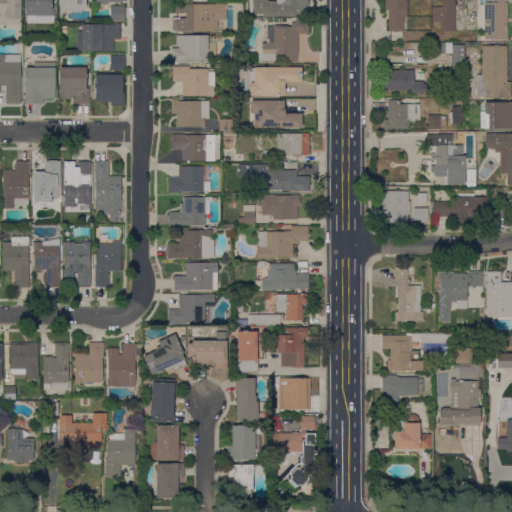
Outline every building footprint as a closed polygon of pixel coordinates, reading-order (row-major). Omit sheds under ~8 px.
[(21,0),(21,18),(20,18),(20,24),(0,24),(0,0),(21,0)] [(25,0),(55,0),(55,1),(52,1),(52,5),(55,5),(55,9),(54,9),(54,23),(27,24),(27,16),(25,16),(25,0)] [(86,0),(86,9),(82,9),(82,12),(59,12),(59,0),(86,0)] [(307,0),(307,15),(304,15),(304,16),(262,16),(262,14),(253,14),(253,0),(267,0),(267,1),(277,1),(277,0),(307,0)] [(407,0),(407,1),(408,2),(408,9),(407,9),(407,17),(404,17),(404,21),(403,21),(403,31),(388,31),(388,20),(388,10),(384,10),(384,0),(407,0)] [(432,7),(441,7),(441,0),(460,0),(460,9),(454,9),(454,31),(441,31),(441,22),(432,22),(432,7)] [(484,2),(491,2),(491,0),(505,0),(505,2),(508,2),(507,39),(484,39),(484,2)] [(226,4),(226,20),(222,20),(222,30),(172,31),(172,18),(175,18),(175,4),(226,4)] [(125,6),(124,20),(110,20),(110,6),(125,6)] [(291,26),(291,23),(295,23),(295,19),(309,19),(309,34),(298,34),(298,55),(297,55),(296,62),(286,62),(286,54),(274,54),(274,55),(261,55),(262,43),(267,43),(267,26),(291,26)] [(120,24),(120,39),(113,39),(113,51),(77,51),(76,31),(82,31),(82,24),(120,24)] [(216,49),(215,49),(215,58),(208,59),(208,63),(182,62),(182,63),(171,63),(171,48),(178,48),(178,46),(176,46),(176,35),(207,35),(207,43),(216,43),(216,49)] [(445,54),(435,54),(435,43),(445,43),(445,54)] [(464,65),(450,65),(451,45),(464,45),(464,65)] [(506,82),(510,82),(510,99),(503,99),(503,98),(483,98),(483,97),(476,97),(476,75),(481,75),(481,46),(507,46),(506,82)] [(244,62),(244,54),(256,54),(256,62),(244,62)] [(0,55),(21,55),(21,104),(6,104),(6,86),(1,86),(1,92),(0,92),(0,55)] [(125,55),(125,70),(110,70),(110,55),(125,55)] [(55,62),(55,99),(43,99),(43,104),(24,103),(25,67),(33,67),(33,62),(55,62)] [(182,96),(182,81),(172,81),(173,66),(189,66),(189,68),(209,69),(208,72),(214,72),(214,96),(182,96)] [(86,67),(86,89),(89,89),(89,100),(90,100),(90,104),(74,104),(74,95),(71,95),(70,99),(59,99),(59,67),(86,67)] [(250,95),(250,83),(252,83),(252,67),(301,67),(301,81),(284,81),(284,88),(284,91),(283,93),(283,95),(250,95)] [(413,70),(413,81),(421,81),(421,83),(426,83),(426,93),(411,93),(411,90),(383,90),(383,78),(385,78),(385,70),(413,70)] [(122,75),(122,93),(124,93),(124,105),(111,104),(111,102),(95,102),(96,74),(122,75)] [(253,127),(253,113),(250,113),(250,100),(283,100),(283,109),(284,109),(284,114),(301,114),(301,127),(253,127)] [(420,121),(409,121),(409,129),(384,129),(384,120),(387,120),(387,118),(386,118),(386,111),(387,111),(387,100),(400,100),(400,104),(420,104),(420,121)] [(176,113),(171,113),(171,101),(209,101),(209,119),(205,119),(204,128),(201,128),(201,127),(176,127),(176,113)] [(511,102),(511,128),(480,129),(480,112),(484,112),(484,102),(511,102)] [(449,123),(449,112),(451,112),(451,107),(460,107),(460,113),(462,113),(462,123),(449,123)] [(440,115),(440,116),(446,116),(446,127),(440,127),(440,129),(427,129),(427,115),(440,115)] [(232,119),(232,131),(219,131),(219,119),(232,119)] [(277,136),(282,136),(282,133),(309,133),(309,155),(295,155),(295,156),(281,156),(277,144),(277,136)] [(456,134),(456,141),(455,141),(455,145),(463,145),(462,156),(465,156),(464,185),(446,185),(446,177),(430,177),(431,172),(430,172),(430,166),(435,166),(435,160),(431,160),(431,154),(435,154),(435,146),(426,146),(426,135),(437,135),(437,133),(456,134)] [(511,133),(511,184),(506,184),(506,174),(499,174),(499,149),(485,148),(485,133),(511,133)] [(220,135),(220,161),(189,161),(189,162),(186,162),(186,161),(182,161),(182,150),(173,150),(173,149),(171,149),(171,134),(184,134),(184,135),(220,135)] [(11,170),(11,171),(15,171),(15,161),(29,161),(29,178),(28,178),(28,206),(14,206),(14,208),(2,208),(2,193),(2,170),(11,170)] [(60,161),(60,174),(59,174),(59,197),(50,197),(50,202),(34,202),(34,197),(33,197),(33,179),(32,179),(32,176),(33,176),(33,172),(45,172),(45,161),(60,161)] [(91,161),(91,181),(90,181),(90,212),(73,212),(73,207),(64,206),(64,178),(73,178),(73,179),(77,179),(77,163),(78,163),(78,161),(91,161)] [(121,214),(120,214),(120,222),(107,222),(107,214),(104,214),(104,209),(94,209),(94,200),(95,200),(95,179),(95,164),(94,164),(94,161),(108,161),(108,176),(121,176),(121,214)] [(298,163),(298,169),(296,169),(296,177),(309,176),(309,191),(281,191),(281,189),(269,190),(269,191),(258,191),(258,176),(238,176),(238,164),(282,164),(282,163),(282,161),(298,161),(298,163)] [(204,166),(204,169),(204,174),(204,182),(210,181),(210,192),(181,192),(181,193),(167,193),(167,177),(178,177),(178,166),(204,166)] [(475,182),(475,187),(466,187),(466,170),(475,170),(475,182)] [(381,191),(408,191),(408,201),(410,201),(410,213),(408,213),(407,223),(380,223),(381,191)] [(426,203),(416,203),(416,193),(427,193),(426,203)] [(275,196),(292,195),(299,195),(300,204),(297,204),(297,219),(273,220),(273,216),(271,216),(271,214),(261,215),(261,214),(254,213),(254,224),(238,224),(238,218),(243,218),(243,205),(254,205),(254,206),(261,205),(261,195),(275,195),(275,196)] [(205,197),(209,202),(209,214),(205,214),(205,225),(181,225),(181,226),(169,226),(169,212),(180,212),(180,203),(183,203),(183,197),(205,197)] [(451,202),(451,197),(473,197),(486,197),(486,218),(472,218),(472,222),(451,222),(451,217),(432,216),(433,202),(451,202)] [(492,218),(492,205),(505,205),(505,218),(492,218)] [(428,208),(428,223),(413,223),(413,208),(428,208)] [(222,225),(233,225),(233,233),(227,233),(227,229),(222,229),(222,228),(222,225)] [(284,232),(284,231),(291,231),(291,226),(308,226),(308,233),(310,233),(310,236),(308,236),(308,241),(298,241),(298,244),(292,244),(292,248),(293,248),(293,250),(293,255),(293,258),(269,257),(269,258),(256,258),(257,247),(258,247),(258,231),(284,232)] [(211,230),(211,238),(214,238),(214,258),(201,258),(201,257),(185,257),(185,258),(167,259),(167,244),(179,244),(179,230),(211,230)] [(28,237),(28,262),(30,262),(30,265),(29,265),(29,284),(29,288),(15,288),(15,271),(2,271),(3,246),(2,246),(2,242),(11,242),(11,237),(28,237)] [(59,268),(60,268),(60,287),(46,287),(46,270),(42,270),(42,271),(40,271),(40,270),(35,270),(35,271),(33,271),(33,246),(32,246),(33,242),(42,242),(42,241),(59,239),(59,268)] [(94,269),(95,269),(95,244),(112,244),(112,241),(121,241),(121,271),(107,271),(107,273),(109,273),(109,287),(94,287),(94,269)] [(64,246),(63,246),(63,242),(74,242),(74,244),(90,244),(90,267),(91,267),(91,286),(90,286),(90,287),(78,287),(78,286),(77,286),(77,270),(72,270),(72,271),(64,271),(64,246)] [(173,276),(185,276),(185,263),(210,263),(210,262),(217,262),(217,272),(217,289),(188,290),(178,290),(178,291),(174,291),(173,276)] [(261,290),(261,289),(255,289),(255,280),(259,280),(259,265),(268,265),(269,263),(296,263),(296,274),(308,274),(308,289),(283,289),(283,290),(261,290)] [(407,267),(414,267),(414,272),(407,272),(407,285),(420,285),(420,312),(422,312),(422,321),(394,321),(394,312),(397,312),(397,280),(395,280),(395,267),(407,267)] [(438,299),(439,299),(439,277),(437,277),(437,272),(453,272),(453,273),(467,273),(467,271),(482,271),(482,287),(467,287),(467,309),(456,309),(456,302),(450,302),(450,310),(449,310),(448,322),(438,322),(438,299)] [(486,271),(500,271),(500,282),(511,282),(511,317),(486,317),(486,271)] [(202,295),(202,294),(215,294),(215,306),(204,306),(205,322),(185,323),(186,325),(168,325),(168,309),(179,309),(178,295),(202,295)] [(275,313),(275,294),(296,295),(296,294),(309,294),(309,304),(302,303),(302,320),(285,320),(286,311),(284,313),(275,313)] [(280,315),(280,326),(256,326),(256,323),(248,323),(248,315),(280,315)] [(308,328),(308,337),(304,337),(304,368),(293,368),(293,367),(280,366),(280,352),(277,352),(277,335),(284,335),(284,328),(308,328)] [(257,331),(257,373),(237,373),(237,331),(257,331)] [(215,340),(215,332),(225,332),(225,333),(228,333),(228,337),(225,337),(225,340),(227,340),(227,369),(214,369),(214,368),(205,368),(205,365),(191,365),(192,357),(187,357),(187,343),(192,343),(192,340),(215,340)] [(175,334),(183,353),(182,354),(187,365),(173,371),(171,366),(152,375),(143,356),(155,351),(154,349),(160,346),(158,341),(175,334)] [(405,336),(405,334),(448,334),(448,342),(411,342),(411,350),(418,351),(418,361),(423,361),(422,371),(391,371),(391,372),(387,372),(387,360),(389,360),(389,349),(381,349),(382,335),(405,336)] [(10,342),(38,343),(38,365),(38,379),(26,379),(26,375),(13,374),(12,374),(10,372),(10,371),(10,342)] [(75,358),(72,358),(73,353),(85,353),(85,355),(89,355),(89,342),(104,342),(104,346),(103,346),(103,358),(102,382),(94,382),(94,385),(85,385),(85,383),(75,383),(75,358)] [(69,343),(69,360),(68,363),(70,363),(70,366),(68,366),(68,389),(51,389),(51,384),(43,383),(43,355),(45,355),(45,357),(50,357),(50,355),(52,355),(52,358),(56,358),(56,356),(54,356),(54,343),(69,343)] [(116,386),(107,386),(107,379),(108,357),(107,357),(107,351),(107,348),(118,348),(118,354),(122,354),(122,343),(135,343),(135,387),(116,386)] [(471,364),(455,365),(455,348),(473,348),(473,365),(471,365),(471,364)] [(484,354),(511,354),(511,367),(484,368),(484,365),(484,354)] [(484,365),(484,368),(483,368),(483,376),(471,377),(471,365),(473,365),(484,365)] [(395,375),(395,377),(417,378),(417,395),(398,395),(397,402),(384,402),(384,393),(381,393),(381,375),(395,375)] [(237,378),(254,378),(254,396),(256,396),(256,402),(258,402),(258,420),(237,420),(237,378)] [(310,378),(310,409),(278,409),(278,378),(310,378)] [(455,379),(455,381),(477,381),(477,389),(480,389),(480,394),(478,394),(478,408),(480,408),(480,426),(459,425),(459,428),(452,428),(452,426),(439,425),(439,410),(442,410),(442,408),(448,408),(448,391),(450,391),(450,378),(455,379)] [(175,380),(175,383),(176,383),(176,395),(175,395),(174,407),(175,407),(175,422),(165,421),(165,423),(150,422),(152,382),(154,382),(154,379),(175,380)] [(15,386),(15,400),(4,400),(4,386),(15,386)] [(28,400),(41,401),(40,403),(40,409),(36,409),(30,403),(28,400)] [(58,421),(46,421),(46,402),(58,402),(58,421)] [(61,444),(61,428),(60,428),(60,415),(72,415),(72,423),(93,423),(93,413),(103,413),(103,419),(107,419),(107,430),(101,430),(101,444),(61,444)] [(419,434),(430,434),(430,448),(419,448),(419,449),(394,449),(394,438),(392,438),(392,413),(402,413),(402,421),(406,421),(406,418),(408,416),(412,414),(416,415),(418,418),(419,423),(419,434)] [(315,445),(313,445),(313,450),(315,450),(315,462),(313,463),(313,464),(314,465),(314,470),(312,472),(314,474),(311,476),(309,475),(307,477),(308,480),(301,486),(301,485),(299,485),(298,485),(297,486),(296,486),(294,488),(288,481),(291,478),(291,477),(290,476),(289,475),(290,471),(297,464),(300,464),(300,456),(302,456),(302,451),(294,451),(294,452),(281,452),(281,451),(273,451),(273,417),(282,417),(282,433),(301,433),(300,416),(315,416),(315,445)] [(511,420),(511,451),(507,451),(507,448),(498,448),(498,437),(507,438),(507,434),(505,434),(505,427),(507,427),(507,420),(511,420)] [(156,425),(178,425),(178,445),(184,445),(184,460),(156,460),(156,459),(150,459),(150,447),(156,436),(156,425)] [(261,426),(261,434),(260,434),(259,461),(227,460),(228,445),(231,445),(232,426),(261,426)] [(22,429),(22,438),(34,438),(34,460),(27,460),(27,463),(14,463),(14,460),(6,460),(7,429),(22,429)] [(124,434),(124,429),(135,429),(135,465),(120,465),(120,477),(105,477),(105,456),(107,456),(107,440),(109,440),(110,434),(124,434)] [(156,464),(176,464),(176,463),(184,463),(184,478),(178,478),(178,498),(156,498),(156,464)] [(253,488),(250,488),(251,497),(234,497),(234,477),(228,477),(228,465),(253,465),(253,488)]
